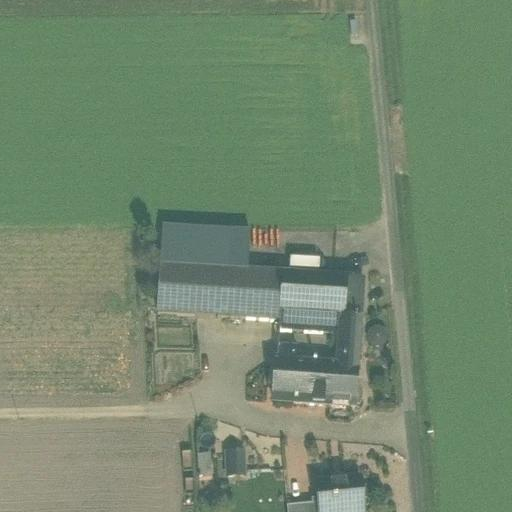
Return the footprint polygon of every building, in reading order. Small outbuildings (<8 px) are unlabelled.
[(282,277),(160,269),(157,317),(279,325),(279,319),(282,277)] [(343,281),(282,277),(279,319),(308,321),(340,323),(343,281)] [(362,283),(343,281),(340,323),(359,324),(362,283)] [(308,321),(279,319),(279,325),(278,334),(307,335),(308,321)] [(340,323),(308,321),(307,335),(339,337),(340,323)] [(339,337),(337,369),(323,367),(320,409),(354,411),(359,324),(340,323),(339,337)] [(323,367),(295,365),(296,352),(277,350),(277,351),(273,405),(320,409),(323,367)] [(209,459),(196,460),(197,479),(210,479),(209,459)] [(243,476),(242,459),(226,460),(226,476),(243,476)] [(344,486),(316,489),(317,507),(317,511),(362,511),(360,483),(344,484),(344,486)]
